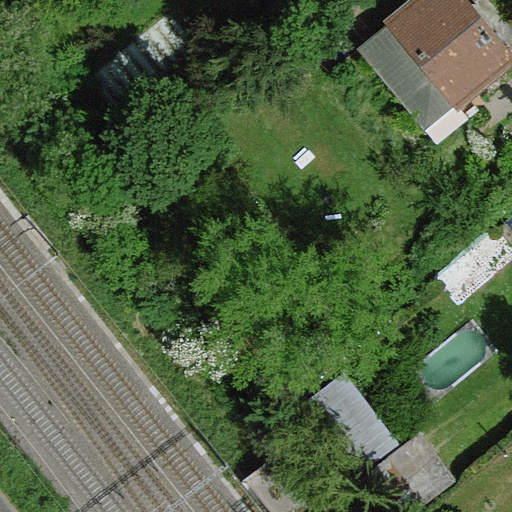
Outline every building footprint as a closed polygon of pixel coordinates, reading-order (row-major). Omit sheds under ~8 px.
[(511,61),(511,55),(465,0),(424,0),(364,50),(427,129),(511,61)] [(281,356),(262,335),(243,349),(262,372),(281,356)] [(343,372),(325,390),(384,449),(403,431),(343,372)] [(416,511),(458,479),(423,433),(364,481),(387,511),(416,511)] [(0,511),(17,511),(0,491),(0,511)]
